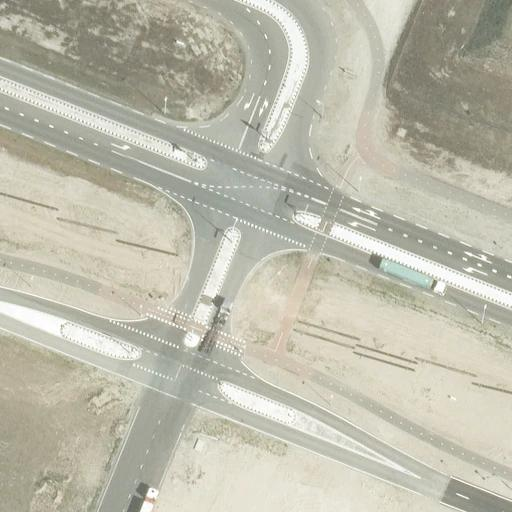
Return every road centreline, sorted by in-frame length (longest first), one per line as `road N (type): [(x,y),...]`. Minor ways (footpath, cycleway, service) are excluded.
road 1 (secondary): [(260,222),(511,320)]
road 2 (secondary): [(235,162),(0,72)]
road 3 (secondary): [(511,272),(280,180)]
road 4 (secondary): [(0,119),(219,206)]
road 5 (unclassified): [(195,0),(255,28),(269,54),(264,92),(235,162)]
road 6 (unclassified): [(280,180),(321,67),(307,20),(276,0)]
road 7 (unclassified): [(171,390),(288,436),(354,449)]
road 8 (unclassified): [(0,315),(57,347),(171,390)]
road 9 (unclassified): [(354,449),(298,406),(204,365)]
road 10 (unclassified): [(166,350),(72,315),(0,304)]
road 11 (unclassified): [(354,449),(497,511)]
road 12 (unclassified): [(204,365),(260,222)]
road 13 (unclassified): [(219,206),(166,350)]
road 14 (unclassified): [(123,511),(171,390)]
